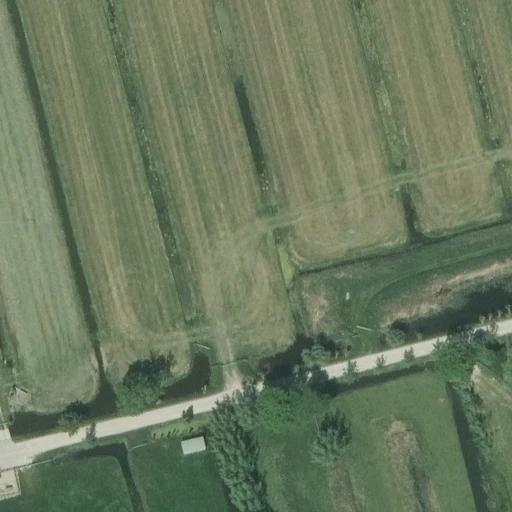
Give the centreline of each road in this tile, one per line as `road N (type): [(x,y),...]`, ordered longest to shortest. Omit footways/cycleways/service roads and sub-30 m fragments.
road 1 (track): [(511,153),(271,228),(236,302),(204,335),(0,388)]
road 2 (track): [(231,401),(511,329)]
road 3 (track): [(0,458),(231,401)]
